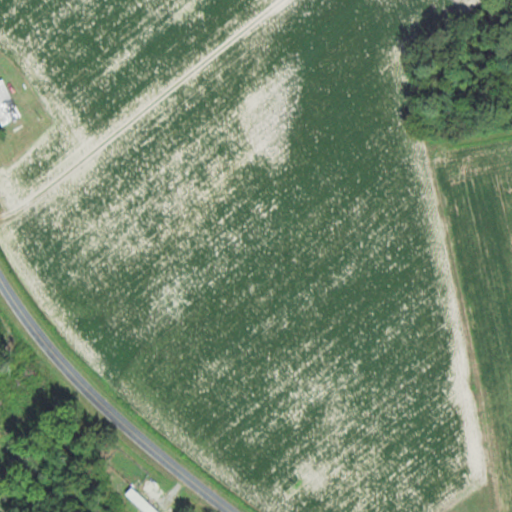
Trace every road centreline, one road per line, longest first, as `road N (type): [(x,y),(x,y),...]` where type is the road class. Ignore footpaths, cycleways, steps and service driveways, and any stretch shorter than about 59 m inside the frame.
road 1 (residential): [(0,219),(279,0)]
road 2 (residential): [(238,511),(84,381),(0,271)]
